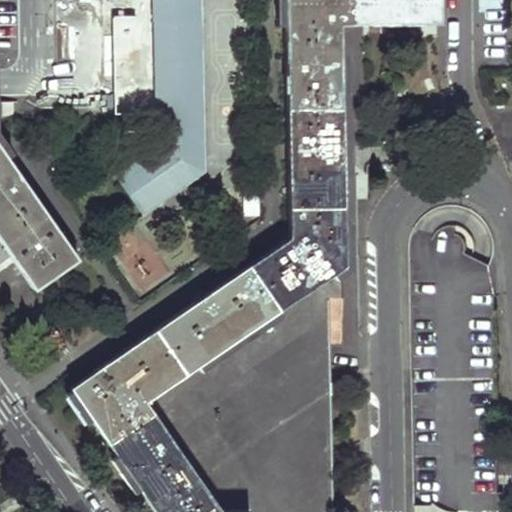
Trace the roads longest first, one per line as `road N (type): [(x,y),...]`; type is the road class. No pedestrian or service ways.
road 1 (residential): [(392,511),(384,234),(393,210),(433,179),(476,182)]
road 2 (residential): [(476,182),(463,0)]
road 3 (tertiary): [(76,511),(0,404)]
